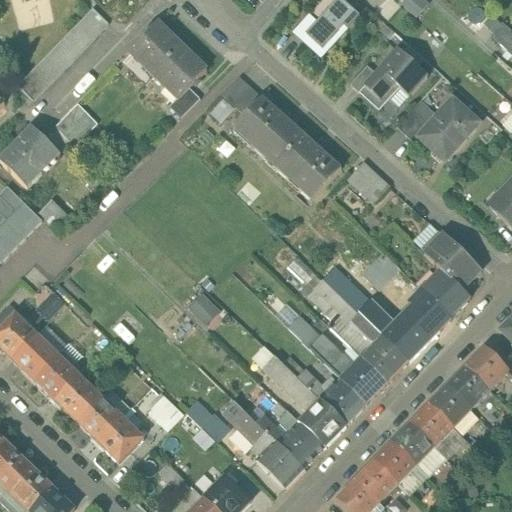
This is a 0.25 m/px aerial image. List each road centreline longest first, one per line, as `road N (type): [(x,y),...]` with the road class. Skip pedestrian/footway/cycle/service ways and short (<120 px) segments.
road 1 (residential): [(511,287),(248,39)]
road 2 (residential): [(295,511),(511,289)]
road 3 (residential): [(0,392),(123,511)]
road 4 (residential): [(54,110),(167,0)]
